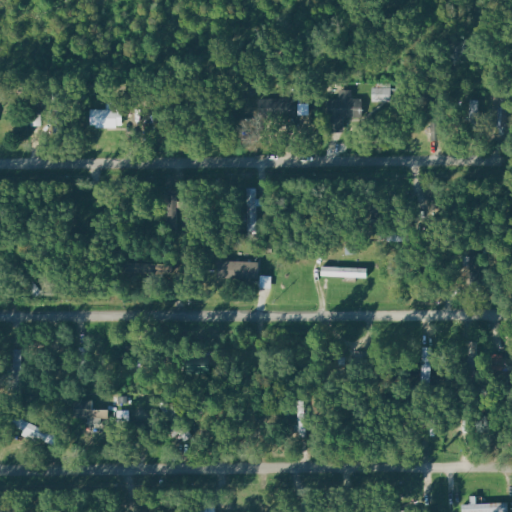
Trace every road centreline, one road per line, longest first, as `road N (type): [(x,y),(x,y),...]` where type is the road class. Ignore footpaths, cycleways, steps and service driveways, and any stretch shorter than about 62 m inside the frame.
road 1 (residential): [(0,319),(511,315)]
road 2 (residential): [(0,468),(505,465)]
road 3 (residential): [(0,165),(472,162)]
